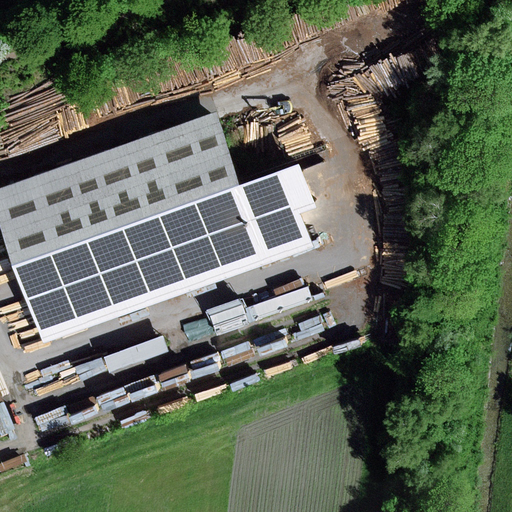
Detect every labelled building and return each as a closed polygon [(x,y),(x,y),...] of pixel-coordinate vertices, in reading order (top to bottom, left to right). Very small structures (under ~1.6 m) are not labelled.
[(357,68),(338,72),(341,85),(360,81),(357,68)] [(10,194),(223,119),(219,108),(0,184),(0,207),(47,340),(319,244),(306,208),(323,202),(307,157),(245,179),(266,239),(52,314),(10,194)] [(223,119),(10,194),(52,314),(266,239),(245,179),(223,119)] [(380,133),(383,208),(410,207),(407,132),(380,133)] [(217,311),(223,328),(250,319),(244,302),(217,311)]
